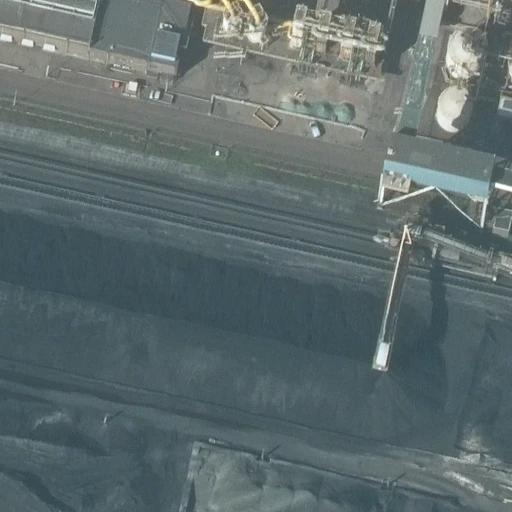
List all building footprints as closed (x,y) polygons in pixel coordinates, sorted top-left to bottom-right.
[(190,10),(144,0),(0,0),(0,41),(175,80),(179,60),(190,62),(193,46),(183,43),(190,10)] [(249,23),(219,17),(213,42),(243,49),(243,48),(268,53),(272,36),(247,30),(249,23)] [(287,62),(379,81),(383,59),(292,40),(287,62)] [(488,62),(488,61),(486,54),(482,47),(476,43),(469,41),(461,42),(457,44),(453,47),(449,54),(448,61),(449,68),(452,74),(455,77),(458,79),(466,81),(469,81),(474,80),(480,77),(484,73),(486,70),(487,65),(488,62)] [(470,115),(470,114),(469,109),(466,105),(461,101),(457,100),(451,101),(446,103),(443,108),(441,114),(442,118),(445,123),(450,127),(454,128),(461,127),(465,125),(468,120),(470,115)] [(270,105),(267,117),(305,126),(308,114),(270,105)] [(511,216),(495,213),(491,234),(507,238),(511,216)]
